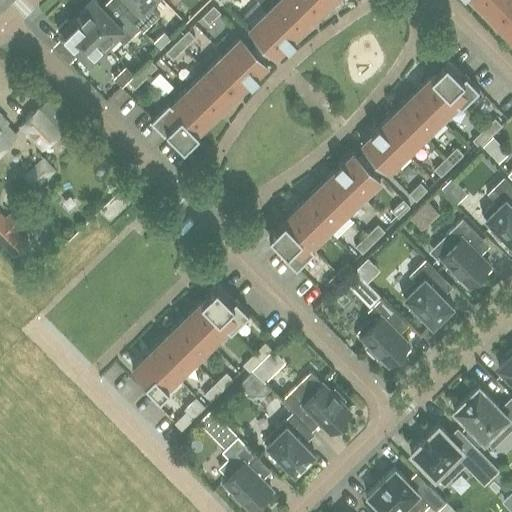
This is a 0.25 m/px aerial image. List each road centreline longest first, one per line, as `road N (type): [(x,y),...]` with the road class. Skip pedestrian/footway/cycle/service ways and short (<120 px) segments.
road 1 (residential): [(398,416),(13,22)]
road 2 (residential): [(33,328),(208,511)]
road 3 (residential): [(398,416),(511,305)]
road 4 (residential): [(300,511),(398,416)]
